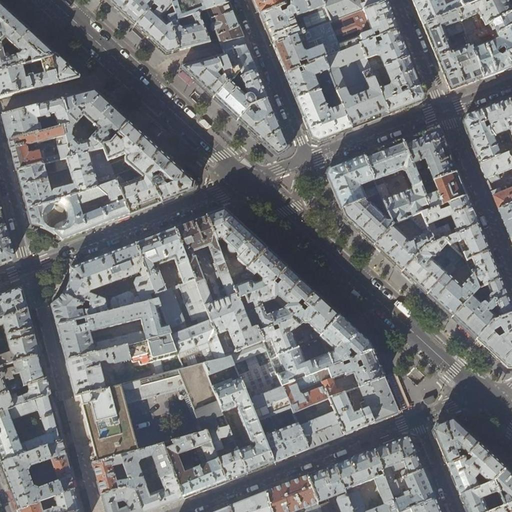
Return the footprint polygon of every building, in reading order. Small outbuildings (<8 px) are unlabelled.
[(105,0),(108,2),(135,26),(158,0),(105,0)] [(171,7),(168,0),(158,0),(135,26),(150,40),(166,55),(179,51),(169,22),(165,25),(159,20),(171,7)] [(226,0),(196,0),(197,0),(183,5),(180,0),(168,0),(171,7),(173,13),(174,15),(176,20),(177,20),(187,17),(197,13),(228,3),(226,0)] [(253,0),(258,10),(260,15),(286,5),(283,0),(253,0)] [(329,24),(330,23),(320,0),(299,0),(286,5),(260,15),(268,34),(272,46),(329,24)] [(320,0),(330,23),(386,2),(385,0),(320,0)] [(441,0),(440,0),(412,0),(415,7),(423,26),(457,11),(461,10),(458,3),(456,0),(441,0)] [(511,11),(510,7),(506,0),(484,0),(461,10),(457,11),(466,36),(476,31),(470,18),(478,14),(484,27),(491,23),(497,35),(511,27),(511,11)] [(464,0),(458,3),(461,10),(484,0),(464,0)] [(386,2),(330,23),(329,24),(341,53),(360,45),(398,31),(393,20),(388,8),(386,2)] [(231,11),(228,3),(197,13),(203,29),(207,27),(206,22),(208,21),(207,16),(208,15),(212,25),(210,26),(210,27),(210,28),(210,29),(212,31),(214,31),(218,39),(217,40),(214,41),(210,33),(206,35),(209,43),(218,40),(220,44),(243,38),(239,29),(231,11)] [(5,39),(15,47),(29,31),(10,13),(0,4),(0,51),(2,51),(0,44),(5,39)] [(466,36),(457,11),(423,26),(437,60),(450,92),(478,80),(483,79),(470,44),(452,51),(446,38),(462,32),(465,40),(468,39),(466,36)] [(176,20),(174,15),(171,16),(167,17),(169,22),(179,51),(209,43),(206,35),(203,29),(197,13),(187,17),(189,27),(182,29),(179,27),(177,20),(176,20)] [(491,23),(484,27),(476,31),(466,36),(468,39),(470,44),(483,79),(509,69),(511,67),(511,27),(497,35),(491,23)] [(329,24),(272,46),(273,48),(278,59),(281,67),(284,75),(323,60),(341,53),(329,24)] [(29,31),(15,47),(2,51),(0,51),(0,71),(22,65),(24,65),(24,61),(25,61),(27,60),(28,59),(28,57),(30,57),(32,63),(51,58),(54,54),(41,41),(29,31)] [(398,31),(360,45),(371,73),(409,58),(408,55),(401,39),(398,31)] [(243,38),(220,44),(221,48),(223,52),(246,46),(244,41),(243,38)] [(388,115),(371,73),(360,45),(341,53),(323,60),(333,85),(351,129),(355,128),(388,115)] [(256,72),(250,57),(246,46),(223,52),(224,55),(216,57),(227,84),(256,72)] [(54,54),(51,58),(58,83),(78,78),(79,76),(60,59),(54,54)] [(213,98),(227,84),(216,57),(182,67),(181,69),(198,84),(213,98)] [(51,58),(32,63),(30,63),(34,78),(25,80),(22,65),(0,71),(0,98),(17,94),(58,83),(51,58)] [(421,102),(423,99),(424,96),(416,76),(409,58),(371,73),(388,115),(405,109),(421,102)] [(323,60),(284,75),(285,76),(288,83),(291,91),(295,100),(333,85),(323,60)] [(262,85),(256,72),(227,84),(213,98),(225,110),(237,121),(251,107),(268,99),(262,85)] [(318,142),(333,137),(351,129),(333,85),(295,100),(311,139),(318,142)] [(129,122),(113,108),(94,90),(62,99),(69,125),(63,126),(70,157),(103,148),(102,146),(110,143),(129,122)] [(69,125),(62,99),(2,115),(5,128),(9,141),(41,132),(39,123),(37,124),(36,119),(55,114),(58,128),(63,126),(69,125)] [(278,124),(268,99),(251,107),(237,121),(247,129),(275,155),(276,156),(278,156),(279,156),(283,153),(287,151),(287,150),(287,149),(287,148),(278,124)] [(494,106),(480,111),(491,137),(500,133),(500,134),(509,130),(511,136),(511,108),(509,100),(494,106)] [(499,157),(491,137),(480,111),(477,112),(466,116),(464,120),(463,123),(471,143),(480,165),(499,157)] [(193,190),(194,186),(194,183),(159,150),(129,122),(110,143),(102,146),(103,148),(108,160),(123,154),(125,152),(125,154),(126,155),(127,155),(125,158),(125,161),(142,177),(142,178),(127,184),(120,177),(115,179),(116,181),(129,215),(175,197),(193,190)] [(411,137),(402,141),(421,187),(424,185),(418,170),(421,169),(419,162),(425,160),(434,181),(456,172),(452,164),(450,158),(437,127),(411,137)] [(402,141),(375,152),(363,156),(374,180),(376,187),(380,195),(392,225),(398,223),(409,219),(407,214),(408,213),(409,212),(410,213),(412,217),(421,214),(431,210),(426,198),(424,193),(421,187),(402,141)] [(103,148),(70,157),(17,172),(23,195),(31,225),(35,226),(40,227),(39,222),(41,222),(41,220),(40,216),(41,213),(43,210),(46,206),(49,204),(116,181),(115,179),(108,160),(103,148)] [(499,189),(492,192),(491,192),(498,210),(511,204),(511,151),(508,153),(499,157),(480,165),(488,185),(500,179),(498,174),(511,168),(511,189),(501,194),(499,189)] [(359,186),(374,180),(363,156),(345,163),(328,169),(326,175),(333,191),(341,210),(380,195),(376,187),(362,192),(359,186)] [(460,182),(456,172),(434,181),(438,193),(426,198),(431,210),(437,207),(447,204),(466,196),(460,182)] [(52,232),(52,231),(51,233),(55,235),(55,234),(59,238),(62,240),(129,215),(116,181),(49,204),(46,206),(43,210),(41,213),(40,216),(41,220),(41,222),(39,222),(40,227),(41,227),(41,228),(45,229),(46,228),(45,228),(46,226),(44,224),(47,223),(47,219),(47,216),(55,207),(54,205),(59,205),(62,206),(65,209),(66,210),(67,213),(68,216),(68,219),(56,226),(54,229),(56,230),(53,230),(52,232)] [(359,232),(374,246),(392,225),(380,195),(341,210),(344,219),(359,232)] [(447,204),(448,208),(439,211),(437,207),(431,210),(421,214),(433,244),(443,240),(478,226),(472,211),(466,196),(447,204)] [(511,204),(498,210),(503,221),(510,239),(511,238),(511,204)] [(206,216),(216,242),(221,240),(220,243),(224,246),(224,252),(227,255),(228,253),(230,254),(232,254),(234,254),(235,253),(240,257),(237,259),(248,269),(266,249),(247,231),(224,209),(215,213),(206,216)] [(433,244),(421,214),(412,217),(410,218),(423,231),(424,235),(408,241),(395,229),(399,225),(398,223),(392,225),(374,246),(388,259),(402,272),(424,248),(433,244)] [(238,298),(233,287),(216,242),(206,216),(189,223),(174,228),(225,358),(231,355),(231,354),(263,341),(259,331),(249,307),(244,296),(238,298)] [(9,241),(5,226),(0,227),(0,264),(11,260),(12,258),(13,256),(9,241)] [(483,238),(478,226),(443,240),(447,244),(452,248),(461,257),(465,260),(466,261),(488,252),(483,238)] [(135,243),(155,294),(157,300),(160,307),(163,314),(170,334),(184,368),(203,363),(225,358),(174,228),(154,236),(135,243)] [(439,253),(447,244),(443,240),(433,244),(424,248),(402,272),(416,284),(427,295),(461,257),(452,248),(446,254),(447,259),(450,263),(443,271),(432,261),(434,258),(435,259),(437,259),(440,255),(440,253),(439,253)] [(70,274),(68,282),(64,291),(62,294),(83,305),(84,307),(87,318),(152,301),(150,294),(155,294),(135,243),(104,255),(70,268),(70,274)] [(277,259),(266,249),(248,269),(245,272),(243,273),(248,278),(251,279),(255,274),(262,279),(260,282),(254,284),(247,282),(233,287),(238,298),(244,296),(269,286),(287,268),(277,259)] [(495,269),(488,252),(466,261),(472,275),(478,289),(500,280),(495,269)] [(455,272),(465,260),(461,257),(427,295),(440,307),(452,318),(478,289),(472,275),(460,288),(458,286),(459,286),(453,280),(452,281),(451,279),(451,278),(450,279),(449,277),(454,271),(455,272)] [(314,293),(287,268),(269,286),(244,296),(249,307),(262,302),(269,321),(271,320),(272,303),(289,295),(298,303),(306,302),(314,293)] [(492,323),(511,314),(511,309),(506,295),(500,280),(478,289),(452,318),(466,330),(476,340),(492,323)] [(0,318),(26,309),(26,306),(22,291),(17,289),(0,295),(0,318)] [(327,305),(314,293),(306,302),(290,320),(259,331),(263,341),(270,358),(296,348),(290,333),(302,323),(304,324),(305,324),(307,324),(315,331),(311,334),(314,340),(319,337),(339,316),(327,305)] [(54,303),(51,305),(56,324),(56,327),(87,318),(84,307),(83,305),(62,294),(62,295),(58,299),(57,301),(54,303)] [(152,301),(87,318),(56,327),(61,344),(66,362),(126,346),(170,334),(163,314),(159,316),(158,315),(156,308),(160,307),(157,300),(152,301)] [(10,354),(0,357),(0,367),(10,365),(12,364),(39,356),(29,317),(26,309),(0,318),(0,326),(3,325),(10,354)] [(511,368),(511,314),(492,323),(476,340),(492,355),(507,368),(511,368)] [(354,329),(339,316),(319,337),(333,349),(332,351),(332,352),(305,363),(298,348),(296,348),(270,358),(282,386),(293,381),(292,377),(304,373),(305,377),(348,360),(347,356),(348,355),(348,353),(347,351),(349,349),(357,356),(373,350),(370,344),(354,329)] [(184,368),(170,334),(126,346),(130,359),(129,360),(135,381),(184,368)] [(240,379),(248,399),(282,386),(270,358),(263,341),(231,354),(231,355),(235,365),(240,379)] [(130,359),(126,346),(66,362),(70,379),(74,393),(75,397),(80,396),(105,389),(98,362),(106,360),(107,362),(108,363),(110,364),(111,364),(113,363),(114,364),(129,360),(130,359)] [(373,350),(357,356),(348,360),(305,377),(293,381),(282,386),(291,408),(293,413),(329,399),(344,393),(342,389),(340,388),(336,390),(332,380),(343,375),(343,377),(353,373),(358,388),(359,388),(384,378),(378,364),(373,350)] [(231,355),(225,358),(203,363),(208,376),(235,365),(231,355)] [(40,359),(39,356),(12,364),(14,369),(13,368),(11,369),(10,365),(0,367),(0,395),(7,393),(10,392),(27,386),(45,379),(44,376),(40,359)] [(213,390),(208,376),(203,363),(184,368),(135,381),(105,389),(80,396),(91,439),(94,451),(97,462),(120,456),(137,451),(126,404),(185,389),(203,433),(206,432),(213,430),(228,427),(222,413),(213,390)] [(396,408),(384,378),(359,388),(367,408),(352,414),(344,393),(329,399),(344,435),(363,428),(373,423),(397,414),(398,412),(396,408)] [(7,393),(12,408),(49,395),(45,381),(45,379),(27,386),(28,389),(24,390),(26,396),(16,399),(14,394),(11,395),(10,392),(7,393)] [(240,379),(213,390),(222,413),(229,410),(234,408),(234,407),(234,405),(236,404),(239,405),(240,407),(239,408),(238,409),(239,413),(249,440),(250,442),(251,443),(253,444),(254,443),(255,445),(254,448),(251,449),(250,447),(248,447),(237,451),(246,474),(250,472),(273,463),(263,438),(257,422),(248,399),(240,379)] [(248,399),(257,422),(266,418),(278,413),(291,408),(282,386),(248,399)] [(12,408),(7,393),(0,395),(0,412),(6,410),(12,408)] [(46,435),(20,445),(24,455),(46,447),(61,442),(55,419),(50,399),(49,395),(12,408),(6,410),(10,421),(37,411),(46,435)] [(344,435),(329,399),(293,413),(297,424),(307,449),(332,440),(344,435)] [(291,408),(278,413),(284,427),(285,426),(286,428),(297,424),(293,413),(291,408)] [(20,445),(10,421),(6,410),(0,412),(0,463),(24,455),(20,445)] [(268,423),(266,418),(257,422),(263,438),(276,432),(274,427),(271,428),(270,424),(268,423)] [(466,432),(452,419),(443,422),(436,425),(434,430),(433,432),(440,449),(447,465),(464,458),(478,443),(466,432)] [(263,438),(273,463),(290,456),(307,449),(297,424),(286,428),(276,432),(263,438)] [(232,479),(246,474),(237,451),(228,427),(213,430),(206,432),(225,482),(232,479)] [(183,498),(203,490),(225,482),(206,432),(203,433),(162,444),(183,498)] [(407,437),(374,450),(387,485),(395,482),(392,476),(397,474),(396,471),(405,467),(407,470),(402,472),(401,474),(403,478),(422,470),(415,453),(409,438),(408,437),(407,437)] [(50,459),(58,481),(63,493),(73,489),(67,465),(61,442),(46,447),(50,459)] [(464,458),(447,465),(453,480),(459,496),(478,488),(475,481),(482,478),(488,484),(492,482),(505,468),(492,456),(478,443),(464,458)] [(132,479),(128,480),(128,481),(117,483),(116,483),(118,491),(101,495),(104,511),(148,511),(158,508),(183,498),(162,444),(137,451),(120,456),(123,466),(127,478),(130,476),(132,479)] [(54,497),(63,493),(58,481),(38,489),(33,487),(32,483),(29,474),(28,475),(27,472),(30,467),(50,459),(46,447),(24,455),(0,463),(9,487),(18,510),(39,502),(54,497)] [(397,511),(387,485),(374,450),(357,456),(335,465),(345,492),(346,495),(352,511),(397,511)] [(120,456),(97,462),(92,463),(96,479),(101,495),(118,491),(116,483),(117,483),(113,466),(120,464),(120,466),(123,466),(120,456)] [(320,471),(307,476),(317,503),(345,492),(335,465),(320,471)] [(511,474),(505,468),(492,482),(497,492),(503,507),(511,503),(511,474)] [(403,511),(435,500),(428,484),(422,470),(403,478),(395,482),(387,485),(397,511),(403,511)] [(320,511),(319,506),(317,503),(307,476),(286,484),(273,489),(266,492),(270,511),(294,511),(305,508),(306,510),(305,511),(320,511)] [(497,492),(492,482),(488,484),(478,488),(459,496),(462,503),(466,511),(511,511),(511,503),(503,507),(490,511),(486,511),(486,510),(482,499),(497,492)] [(76,499),(73,489),(63,493),(54,497),(57,508),(51,510),(51,508),(47,510),(48,511),(44,511),(42,511),(39,502),(18,510),(18,511),(76,511),(79,511),(76,499)] [(270,511),(266,492),(248,499),(229,507),(230,511),(270,511)] [(327,503),(319,506),(320,511),(352,511),(346,495),(337,499),(336,501),(340,511),(332,511),(329,504),(327,503)] [(439,511),(437,505),(435,500),(403,511),(439,511)]
